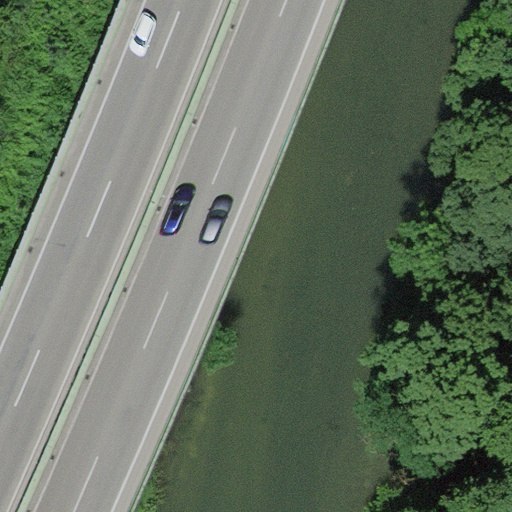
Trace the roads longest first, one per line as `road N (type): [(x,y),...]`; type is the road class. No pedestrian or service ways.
road 1 (motorway): [(63,511),(275,0)]
road 2 (motorway): [(174,0),(81,260),(0,440)]
